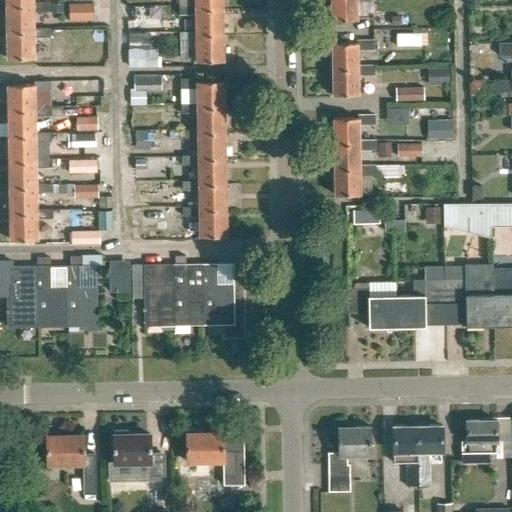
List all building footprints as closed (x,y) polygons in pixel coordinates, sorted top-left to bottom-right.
[(195,0),(195,5),(195,8),(223,7),(222,0),(195,0)] [(331,0),(332,20),(356,19),(355,1),(372,1),(371,0),(331,0)] [(94,2),(71,3),(71,20),(94,19),(94,2)] [(32,6),(6,6),(6,32),(33,32),(33,29),(32,12),(49,12),(49,3),(32,3),(32,6)] [(51,4),(51,13),(63,13),(63,4),(51,4)] [(195,5),(179,5),(179,15),(195,14),(196,31),(196,34),(223,33),(223,7),(195,8),(195,5)] [(33,29),(33,32),(6,32),(7,60),(33,59),(32,38),(49,38),(49,29),(33,29)] [(196,31),(179,31),(179,40),(196,40),(196,61),(224,60),(223,33),(196,34),(196,31)] [(127,34),(127,65),(155,65),(155,46),(145,46),(145,34),(127,34)] [(356,41),(356,44),(331,44),(332,70),(357,69),(357,67),(357,50),(373,50),(373,41),(356,41)] [(511,42),(499,43),(499,55),(511,54),(511,42)] [(357,69),(332,70),(333,95),(358,94),(357,76),(373,76),(373,67),(357,67),(357,69)] [(430,83),(450,83),(450,67),(430,68),(430,83)] [(159,78),(132,78),(132,89),(159,89),(159,78)] [(196,78),(180,78),(180,88),(197,87),(197,104),(197,107),(225,106),(224,80),(196,81),(196,78)] [(34,91),(51,91),(50,80),(33,81),(33,84),(6,84),(7,110),(34,110),(34,107),(34,91)] [(484,93),(484,82),(469,82),(470,98),(480,97),(484,93)] [(422,89),(394,89),(394,102),(422,102),(422,89)] [(225,132),(225,106),(197,107),(197,104),(180,104),(180,113),(197,113),(198,130),(198,132),(225,132)] [(50,107),(34,107),(34,110),(7,110),(7,137),(35,137),(35,134),(34,116),(51,116),(50,107)] [(358,145),(358,142),(358,125),(374,125),(374,116),(358,117),(358,119),(333,119),(333,145),(358,145)] [(97,118),(76,118),(76,131),(97,131),(97,118)] [(454,136),(454,118),(429,119),(429,136),(454,136)] [(198,130),(181,130),(181,139),(198,139),(198,155),(198,158),(225,158),(225,132),(198,132),(198,130)] [(35,134),(35,137),(7,137),(8,162),(35,162),(35,159),(35,143),(51,143),(51,133),(35,134)] [(358,145),(333,145),(334,169),(359,169),(359,166),(359,151),(374,151),(374,142),(358,142),(358,145)] [(377,142),(378,157),(391,157),(391,142),(377,142)] [(423,156),(423,144),(399,143),(399,156),(423,156)] [(226,182),(225,158),(198,158),(198,155),(182,156),(182,165),(198,164),(199,180),(199,183),(226,182)] [(35,159),(35,162),(8,162),(8,189),(36,189),(36,186),(35,168),(52,168),(52,159),(35,159)] [(97,160),(68,160),(68,174),(97,173),(97,160)] [(359,176),(375,176),(383,176),(383,178),(398,178),(398,166),(375,166),(359,166),(359,169),(334,169),(334,196),(359,195),(359,176)] [(226,208),(226,182),(199,183),(199,180),(182,180),(182,190),(199,190),(199,206),(199,208),(226,208)] [(36,189),(8,189),(9,214),(36,214),(36,211),(36,195),(52,195),(52,185),(36,186),(36,189)] [(97,186),(73,186),(73,199),(97,199),(97,186)] [(472,186),(472,199),(482,199),(481,186),(472,186)] [(441,204),(442,227),(490,240),(489,204),(441,204)] [(199,206),(183,206),(183,215),(199,215),(200,237),(227,236),(226,208),(199,208),(199,206)] [(426,208),(426,224),(441,224),(441,207),(426,208)] [(380,223),(379,210),(354,210),(354,223),(380,223)] [(36,214),(9,214),(9,241),(37,240),(36,220),(52,220),(52,211),(36,211),(36,214)] [(403,220),(384,221),(384,232),(404,231),(403,220)] [(37,259),(37,268),(50,267),(50,258),(37,259)] [(38,329),(37,288),(37,268),(12,268),(12,261),(0,261),(0,288),(6,288),(8,329),(38,329)] [(108,272),(125,270),(124,261),(107,263),(108,272)] [(463,279),(443,280),(443,291),(443,303),(464,303),(465,326),(493,325),(492,308),(492,280),(491,280),(490,271),(490,263),(462,264),(463,279)] [(203,265),(204,326),(234,326),(233,284),(215,285),(215,264),(203,265)] [(173,265),(173,285),(174,327),(204,326),(203,265),(186,265),(173,265)] [(156,266),(143,266),(145,328),(174,327),(173,285),(156,286),(156,266)] [(50,267),(37,268),(37,288),(38,329),(68,329),(67,287),(67,267),(50,267)] [(67,287),(68,329),(98,328),(97,287),(80,287),(80,267),(67,267),(67,287)] [(511,270),(490,271),(491,280),(492,280),(492,308),(493,325),(511,324),(511,270)] [(424,303),(443,303),(443,291),(443,280),(412,280),(412,296),(395,297),(395,307),(395,314),(394,318),(395,319),(395,327),(424,326),(424,303)] [(395,307),(395,297),(394,282),(366,283),(366,288),(346,288),(346,313),(367,313),(367,327),(395,327),(395,319),(394,318),(395,314),(395,307)] [(496,420),(467,420),(467,436),(459,436),(460,462),(461,462),(461,463),(496,462),(496,459),(502,459),(501,441),(496,441),(496,420)] [(418,485),(417,452),(417,424),(393,425),(393,461),(405,461),(405,485),(418,485)] [(417,424),(417,452),(418,485),(430,485),(429,460),(427,460),(427,452),(442,452),(441,424),(417,424)] [(336,426),(337,452),(328,452),(328,491),(350,491),(349,464),(347,464),(346,455),(371,455),(370,426),(336,426)] [(186,464),(223,463),(224,496),(247,496),(247,484),(243,484),(242,432),(202,433),(202,429),(187,430),(187,433),(186,433),(186,464)] [(128,431),(114,431),(114,435),(112,435),(113,465),(151,465),(151,479),(164,479),(163,453),(151,453),(151,434),(128,434),(128,431)] [(95,495),(95,457),(95,455),(84,455),(84,435),(61,436),(61,432),(48,432),(48,436),(46,436),(47,466),(84,465),(84,495),(95,495)] [(436,503),(435,511),(451,511),(451,503),(436,503)]
